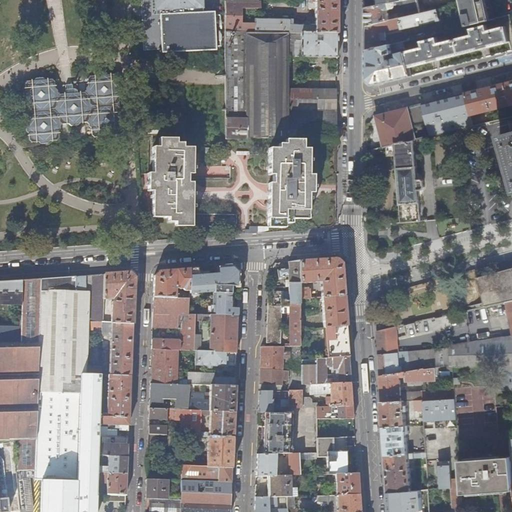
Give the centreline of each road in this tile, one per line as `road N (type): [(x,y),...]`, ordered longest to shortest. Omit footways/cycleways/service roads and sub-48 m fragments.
road 1 (residential): [(244,511),(254,252)]
road 2 (residential): [(143,258),(133,511)]
road 3 (secondary): [(357,277),(373,511)]
road 4 (residential): [(511,66),(354,106)]
road 5 (residential): [(511,235),(357,277)]
road 6 (residential): [(143,258),(0,270)]
road 7 (secondary): [(354,106),(355,245)]
